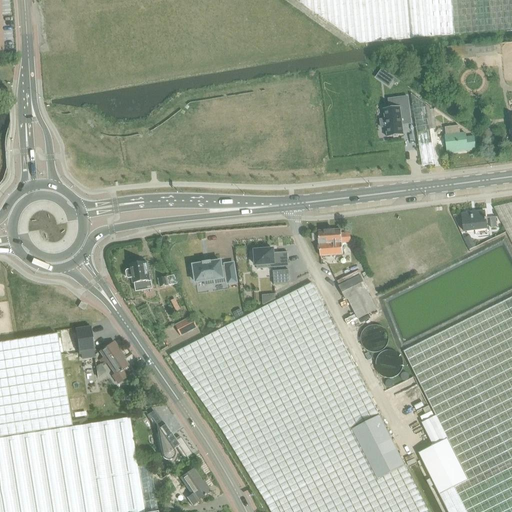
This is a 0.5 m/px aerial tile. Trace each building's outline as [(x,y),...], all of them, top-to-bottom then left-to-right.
[(511,0),(299,0),(299,2),(360,43),(511,29),(511,0)] [(494,43),(441,47),(442,60),(496,56),(495,43),(494,43)] [(375,78),(388,87),(392,82),(396,85),(399,81),(381,69),(375,78)] [(433,110),(411,95),(422,166),(435,164),(430,130),(436,129),(433,110)] [(386,127),(387,138),(403,136),(401,119),(410,118),(407,97),(392,99),(393,108),(384,109),(385,119),(380,120),(381,128),(386,127)] [(467,151),(475,149),(473,137),(466,138),(465,133),(460,134),(458,126),(445,128),(446,137),(445,137),(447,151),(467,148),(467,151)] [(511,203),(494,208),(511,242),(511,203)] [(487,235),(486,228),(485,221),(487,220),(486,219),(485,219),(484,212),(462,215),(464,231),(476,230),(477,236),(487,235)] [(278,235),(291,234),(291,226),(277,227),(278,235)] [(342,243),(350,242),(349,234),(341,234),(341,230),(319,232),(319,234),(313,235),(313,240),(319,240),(321,256),(342,254),(342,243)] [(470,236),(463,239),(469,250),(475,247),(470,236)] [(255,249),(254,249),(255,264),(257,264),(257,267),(288,265),(287,251),(273,252),(273,248),(268,248),(268,247),(255,248),(255,249)] [(150,280),(152,280),(151,272),(148,272),(146,262),(140,263),(137,262),(133,262),(131,265),(130,265),(131,270),(127,270),(126,272),(127,278),(129,279),(133,278),(133,283),(134,283),(136,292),(152,289),(150,280)] [(194,269),(191,269),(193,280),(195,280),(196,283),(205,281),(205,286),(215,285),(214,280),(227,278),(228,283),(228,284),(236,282),(233,264),(225,265),(225,267),(221,267),(220,262),(210,263),(210,262),(203,263),(203,264),(193,266),(194,269)] [(289,270),(273,271),(274,285),(289,284),(289,270)] [(358,319),(377,310),(367,290),(360,276),(339,286),(346,300),(348,300),(358,319)] [(160,287),(168,286),(166,278),(159,279),(160,287)] [(428,511),(407,470),(405,465),(313,282),(170,355),(224,431),(270,509),(271,511),(428,511)] [(422,423),(433,446),(448,439),(469,480),(442,493),(451,511),(511,511),(511,297),(403,352),(436,416),(422,423)] [(80,302),(77,307),(84,311),(87,306),(80,302)] [(236,319),(243,315),(241,309),(233,313),(236,319)] [(181,336),(199,327),(193,316),(176,325),(181,336)] [(90,327),(74,329),(78,353),(80,352),(81,360),(94,358),(93,350),(90,327)] [(392,343),(392,340),(391,338),(390,336),(389,334),(387,332),(385,331),(383,330),(380,330),(377,330),(376,331),(373,332),(371,333),(370,335),(368,337),(367,340),(367,343),(367,345),(368,347),(370,351),(372,353),(374,354),(377,355),(379,355),(382,355),(384,355),(385,354),(388,352),(390,350),(391,348),(392,346),(392,343)] [(56,335),(0,343),(0,438),(71,428),(71,424),(70,421),(56,335)] [(112,344),(104,350),(100,352),(103,358),(99,360),(102,366),(107,363),(115,374),(111,376),(117,385),(127,378),(122,370),(128,366),(112,344)] [(406,368),(406,367),(405,365),(405,363),(404,361),(402,358),(399,356),(396,355),(394,355),(392,355),(389,355),(387,356),(385,358),(383,360),(382,362),(381,364),(380,367),(381,370),(381,372),(382,374),(384,376),(385,377),(387,379),(390,380),(392,380),(395,380),(397,379),(400,378),(402,377),(403,375),(405,372),(405,370),(406,368)] [(100,364),(95,368),(97,379),(106,372),(100,364)] [(0,511),(152,511),(157,511),(158,511),(150,465),(137,467),(129,418),(71,428),(0,438),(0,511)] [(171,459),(173,458),(174,456),(174,454),(174,451),(173,450),(176,447),(184,460),(192,455),(181,438),(176,441),(164,423),(159,427),(157,425),(156,425),(157,433),(161,455),(162,457),(163,458),(164,459),(166,460),(168,460),(170,460),(171,459)] [(421,452),(442,493),(469,480),(448,439),(433,446),(421,452)] [(204,485),(203,484),(193,469),(180,478),(191,494),(187,498),(192,506),(200,500),(199,499),(210,491),(205,484),(204,485)]
